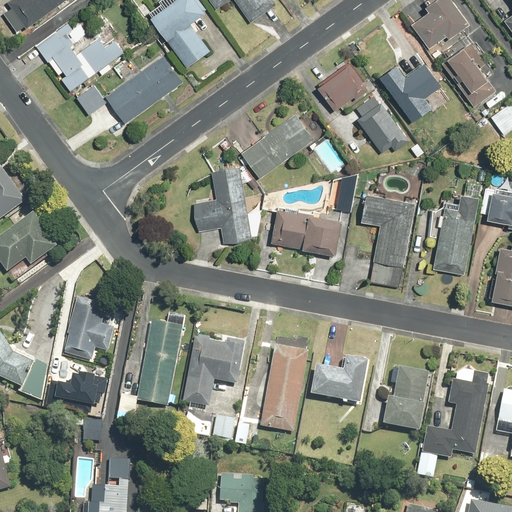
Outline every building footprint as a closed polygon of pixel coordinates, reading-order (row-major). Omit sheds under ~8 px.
[(13,0),(10,2),(31,30),(71,0),(13,0)] [(155,18),(154,19),(188,68),(212,50),(195,25),(210,14),(199,0),(180,0),(168,9),(164,4),(152,13),(155,18)] [(211,0),(219,10),(233,0),(235,0),(251,24),(279,5),(275,0),(211,0)] [(450,35),(453,39),(473,25),(456,0),(438,0),(429,6),(433,11),(414,23),(431,48),(450,35)] [(63,37),(58,30),(37,46),(50,63),(56,59),(69,76),(63,80),(72,92),(101,70),(105,75),(113,70),(110,66),(126,53),(116,41),(107,48),(100,39),(83,52),(87,58),(83,60),(72,46),(89,33),(81,23),(63,37)] [(484,67),(490,63),(476,42),(452,58),(470,85),(463,90),(476,108),(500,91),(484,67)] [(163,55),(154,61),(156,64),(109,97),(128,124),(187,81),(168,55),(164,58),(163,55)] [(338,111),(371,88),(350,57),(345,61),(347,64),(340,69),(341,72),(321,86),(338,111)] [(432,98),(446,88),(428,61),(409,75),(401,63),(383,76),(414,121),(437,106),(432,98)] [(97,86),(79,98),(91,116),(109,104),(97,86)] [(408,135),(377,94),(358,108),(363,115),(359,119),(384,153),(393,147),(396,152),(412,140),(408,135)] [(511,101),(490,117),(503,135),(511,128),(511,101)] [(245,151),(263,178),(318,139),(300,113),(245,151)] [(427,152),(419,142),(411,149),(418,159),(427,152)] [(253,238),(241,165),(214,170),(219,199),(196,203),(201,231),(223,227),(226,243),(253,238)] [(0,219),(25,202),(1,167),(0,166),(0,219)] [(354,211),(359,173),(333,181),(329,208),(354,211)] [(511,193),(488,190),(484,213),(491,214),(490,220),(509,223),(508,228),(511,228),(511,193)] [(368,193),(362,223),(382,227),(371,281),(400,288),(418,204),(368,193)] [(461,208),(449,205),(436,269),(467,275),(482,199),(463,195),(461,208)] [(275,243),(305,249),(304,253),(343,260),(351,217),(313,210),(313,215),(282,209),(275,243)] [(34,265),(61,247),(38,213),(0,239),(0,258),(9,272),(29,259),(34,265)] [(511,240),(507,239),(505,247),(503,247),(497,276),(500,277),(496,300),(511,303),(511,240)] [(70,332),(65,350),(92,357),(96,344),(109,347),(121,304),(79,292),(68,332),(70,332)] [(153,318),(137,396),(168,403),(184,324),(153,318)] [(18,353),(0,329),(0,376),(29,387),(39,361),(18,353)] [(195,336),(184,399),(213,405),(218,380),(237,383),(245,339),(229,337),(228,342),(195,336)] [(311,350),(277,344),(263,427),(297,433),(311,350)] [(346,370),(318,365),(312,395),(363,404),(372,360),(349,355),(346,370)] [(433,372),(397,365),(393,383),(398,384),(395,397),(393,396),(387,423),(424,431),(430,404),(427,403),(433,372)] [(454,431),(430,426),(420,475),(435,478),(439,456),(454,459),(456,451),(477,455),(493,375),(461,369),(459,380),(455,380),(451,404),(459,406),(454,431)] [(52,378),(47,402),(88,410),(89,400),(105,403),(109,377),(81,371),(80,374),(75,373),(73,382),(52,378)] [(511,389),(506,389),(502,420),(511,421),(511,455),(511,457),(511,389)] [(139,397),(123,395),(120,420),(136,422),(139,397)] [(239,417),(217,413),(213,436),(235,440),(239,417)] [(105,419),(86,419),(85,440),(105,441),(105,419)] [(253,424),(241,422),(238,443),(250,445),(253,424)] [(0,491),(14,488),(2,447),(1,442),(0,441),(0,491)] [(97,467),(96,485),(93,485),(91,511),(128,511),(130,488),(131,458),(110,457),(110,468),(97,467)] [(223,471),(221,500),(239,501),(238,511),(266,511),(268,473),(223,471)] [(511,511),(511,508),(471,500),(468,511),(511,511)]
